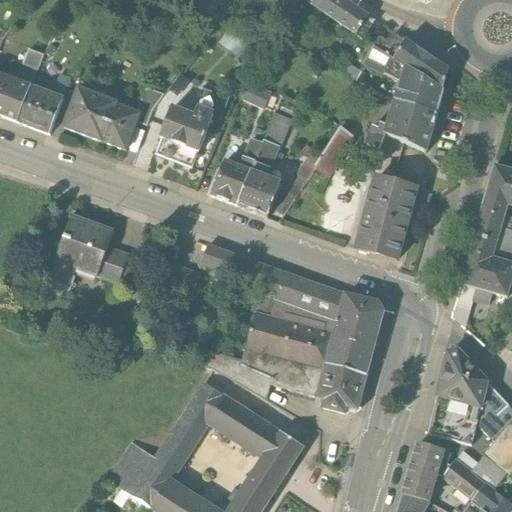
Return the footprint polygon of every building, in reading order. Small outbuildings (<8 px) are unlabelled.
[(301,0),(325,16),(334,0),(301,0)] [(362,42),(364,39),(374,25),(376,24),(341,0),(334,0),(325,16),(362,42)] [(29,53),(41,58),(52,44),(38,36),(29,53)] [(380,40),(376,46),(374,49),(442,93),(442,92),(446,93),(447,91),(449,84),(446,82),(448,74),(449,73),(406,44),(405,44),(394,36),(388,45),(380,40)] [(442,94),(373,49),(363,66),(402,85),(396,103),(437,117),(443,95),(442,94)] [(6,82),(0,80),(0,118),(16,125),(29,90),(41,58),(29,53),(21,76),(10,72),(6,82)] [(57,93),(54,100),(62,103),(70,81),(55,76),(53,80),(58,82),(54,92),(57,93)] [(371,81),(361,76),(358,83),(367,88),(371,81)] [(29,90),(16,125),(49,137),(62,103),(54,100),(29,90)] [(78,91),(64,132),(104,146),(104,144),(127,152),(137,124),(140,116),(137,115),(117,108),(118,105),(78,91)] [(137,124),(148,128),(153,113),(164,98),(146,91),(137,115),(140,116),(137,124)] [(201,91),(193,110),(213,118),(206,136),(213,139),(228,101),(201,91)] [(437,117),(396,103),(388,129),(385,138),(426,155),(437,117)] [(162,141),(156,158),(191,171),(197,155),(199,156),(206,136),(213,118),(193,110),(190,119),(171,111),(160,141),(162,141)] [(353,110),(342,130),(351,137),(361,114),(353,110)] [(378,132),(372,130),(364,146),(378,153),(385,138),(388,129),(380,127),(378,132)] [(336,138),(315,170),(329,180),(355,140),(351,137),(342,130),(340,129),(336,138)] [(252,176),(238,210),(268,221),(282,186),(268,181),(282,143),(266,137),(262,148),(252,176)] [(252,176),(262,148),(256,145),(258,140),(254,138),(241,171),(252,176)] [(289,190),(282,205),(290,208),(314,172),(301,164),(295,174),(298,176),(289,190)] [(224,165),(210,199),(238,210),(252,176),(241,171),(224,165)] [(511,173),(494,169),(461,287),(477,291),(475,298),(486,300),(488,293),(507,298),(511,279),(511,265),(492,260),(494,250),(496,245),(503,217),(507,206),(511,207),(511,173)] [(417,192),(375,180),(355,253),(376,259),(397,263),(417,192)] [(496,245),(511,250),(511,245),(511,240),(509,239),(511,233),(511,219),(503,217),(496,245)] [(72,222),(53,272),(77,281),(75,284),(94,291),(114,238),(72,222)] [(496,245),(494,250),(509,254),(511,250),(496,245)] [(268,284),(280,288),(275,307),(339,323),(347,296),(347,295),(208,247),(202,265),(216,270),(218,267),(268,284)] [(511,255),(509,254),(494,250),(492,260),(511,265),(511,255)] [(159,264),(151,286),(192,300),(200,278),(159,264)] [(280,288),(268,284),(259,316),(271,319),(275,307),(280,288)] [(385,308),(347,296),(339,323),(335,336),(327,367),(367,378),(385,308)] [(275,307),(271,319),(335,336),(339,323),(275,307)] [(271,319),(259,316),(256,315),(246,351),(326,372),(327,367),(335,336),(271,319)] [(511,351),(511,331),(501,347),(510,354),(511,351)] [(217,374),(266,403),(271,388),(317,400),(315,408),(323,410),(327,397),(319,395),(326,372),(246,351),(245,350),(242,364),(209,355),(205,370),(217,374)] [(511,422),(511,412),(458,353),(448,356),(427,437),(472,448),(483,403),(484,403),(487,407),(507,430),(511,424),(511,423),(511,422)] [(346,408),(347,409),(349,413),(353,414),(355,414),(360,411),(362,406),(360,401),(367,378),(327,367),(326,372),(319,395),(327,397),(323,410),(344,416),(346,408)] [(207,428),(262,463),(280,435),(206,387),(157,462),(132,501),(124,511),(179,511),(189,497),(170,485),(207,428)] [(507,430),(487,407),(481,431),(495,445),(507,430)] [(495,445),(485,458),(507,475),(511,468),(511,423),(511,424),(507,430),(495,445)] [(262,511),(303,450),(280,435),(262,463),(230,511),(212,511),(189,497),(179,511),(262,511)] [(132,446),(106,485),(132,501),(157,462),(132,446)] [(418,446),(403,497),(429,506),(444,456),(418,446)] [(506,477),(484,459),(470,476),(485,488),(492,493),(497,486),(492,482),(500,473),(506,477)] [(470,476),(455,464),(444,481),(473,503),(485,488),(470,476)] [(511,511),(511,509),(492,493),(485,488),(473,503),(484,511),(511,511)] [(403,497),(398,511),(425,511),(429,506),(403,497)]
